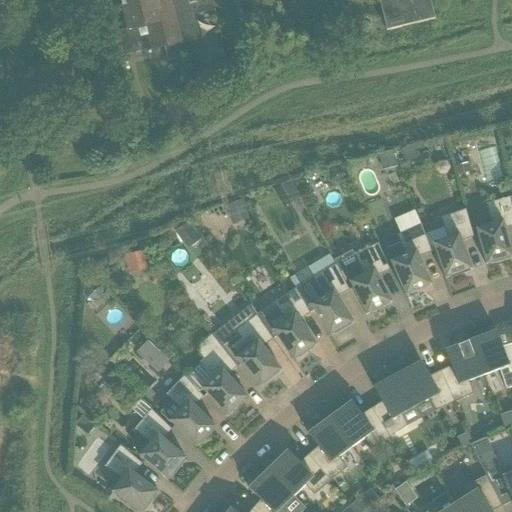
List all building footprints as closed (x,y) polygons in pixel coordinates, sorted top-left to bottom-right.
[(180,34),(173,6),(171,0),(170,0),(172,8),(159,11),(156,0),(121,0),(122,3),(121,3),(122,7),(123,7),(128,29),(148,25),(153,48),(181,41),(180,34)] [(239,0),(244,18),(257,15),(253,0),(239,0)] [(379,0),(387,31),(434,20),(429,0),(379,0)] [(187,3),(173,6),(180,34),(181,41),(185,57),(199,54),(187,3)] [(196,101),(166,108),(172,133),(199,111),(196,101)] [(414,147),(400,152),(405,166),(419,162),(414,147)] [(394,154),(379,158),(383,173),(398,169),(394,154)] [(344,174),(332,171),(329,183),(341,186),(344,174)] [(298,198),(289,181),(274,189),(282,206),(298,198)] [(485,265),(505,260),(511,257),(511,256),(504,230),(511,227),(511,200),(511,198),(485,205),(491,226),(475,231),(476,232),(477,232),(486,263),(485,264),(485,265)] [(247,219),(239,201),(225,207),(233,225),(247,219)] [(444,279),(463,273),(472,269),(471,268),(470,269),(461,243),(474,238),(466,210),(441,219),(448,240),(432,246),(433,247),(434,246),(445,278),(444,278),(444,279)] [(190,224),(174,234),(186,251),(201,241),(190,224)] [(405,296),(429,285),(431,284),(431,283),(430,284),(419,258),(431,253),(421,226),(397,236),(400,243),(385,250),(391,263),(390,263),(391,264),(392,264),(405,294),(404,295),(405,296)] [(366,316),(383,306),(392,302),(391,301),(390,302),(377,277),(389,271),(378,244),(354,256),(358,264),(344,271),(350,283),(349,284),(350,285),(351,284),(366,314),(365,314),(366,316)] [(149,268),(145,252),(125,257),(129,273),(149,268)] [(336,266),(295,289),(307,309),(310,314),(314,312),(329,336),(328,336),(328,337),(346,327),(351,324),(353,322),(353,321),(352,322),(337,298),(349,291),(340,273),(336,266)] [(102,287),(86,286),(85,301),(101,302),(102,287)] [(295,289),(273,305),(289,328),(277,337),(293,360),(292,361),(292,362),(309,350),(314,347),(316,345),(316,344),(315,345),(299,322),(310,314),(307,309),(295,289)] [(258,388),(279,372),(281,370),(280,369),(279,370),(262,348),(272,340),(256,316),(235,333),(241,340),(228,349),(237,360),(236,360),(236,361),(238,361),(259,386),(258,387),(258,388)] [(496,333),(488,336),(471,343),(484,376),(501,370),(508,389),(511,387),(511,344),(501,348),(496,334),(497,334),(496,333)] [(226,417),(246,399),(248,398),(247,397),(246,398),(227,377),(237,368),(211,335),(199,347),(198,355),(203,360),(199,363),(214,380),(202,391),(202,392),(203,391),(225,414),(224,415),(226,417)] [(147,341),(136,353),(141,358),(153,346),(147,341)] [(484,376),(471,343),(445,352),(446,353),(447,353),(452,366),(440,372),(454,403),(473,394),(469,382),(484,376)] [(169,361),(153,346),(141,358),(158,374),(169,361)] [(422,363),(414,367),(398,376),(415,408),(429,400),(435,412),(454,403),(440,372),(428,377),(421,365),(422,364),(422,363)] [(415,408),(398,376),(374,389),(375,390),(376,390),(382,402),(371,409),(390,438),(407,427),(401,415),(415,408)] [(195,448),(214,429),(216,427),(215,426),(214,427),(194,408),(204,398),(184,377),(165,396),(172,402),(161,413),(170,422),(169,423),(170,424),(171,423),(195,446),(195,447),(195,448)] [(167,481),(184,460),(186,458),(185,458),(184,459),(163,441),(172,430),(142,401),(132,411),(143,420),(134,431),(150,445),(139,458),(140,459),(141,458),(167,479),(166,480),(167,481)] [(390,438),(371,409),(360,416),(352,405),(353,404),(352,403),(330,419),(351,448),(364,439),(372,449),(390,438)] [(94,430),(81,419),(74,428),(87,439),(94,430)] [(351,448),(330,419),(308,435),(309,436),(310,436),(318,447),(308,456),(330,482),(347,468),(339,458),(351,448)] [(487,438),(470,446),(486,476),(490,485),(502,507),(511,502),(511,474),(511,475),(509,467),(501,470),(487,438)] [(143,511),(153,499),(158,492),(157,491),(156,492),(134,476),(142,465),(120,446),(104,468),(122,481),(112,494),(113,495),(114,494),(138,511),(143,511)] [(288,452),(282,459),(269,471),(294,497),(305,486),(314,496),(330,482),(308,456),(298,464),(288,454),(289,453),(288,452)] [(294,497),(269,471),(249,490),(250,491),(251,490),(261,500),(252,510),(253,511),(285,511),(282,508),(294,497)] [(492,511),(502,507),(490,485),(486,476),(464,488),(468,497),(455,506),(458,511),(492,511)]
